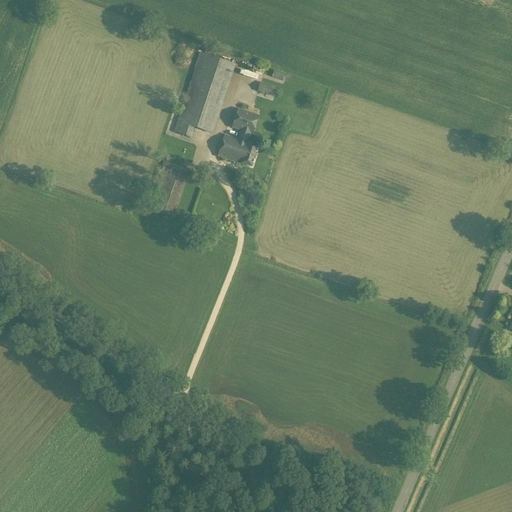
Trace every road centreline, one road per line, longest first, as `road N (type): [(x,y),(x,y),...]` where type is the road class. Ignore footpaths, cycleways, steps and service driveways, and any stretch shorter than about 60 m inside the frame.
road 1 (unclassified): [(259,511),(243,446),(0,274)]
road 2 (tertiary): [(396,511),(511,241)]
